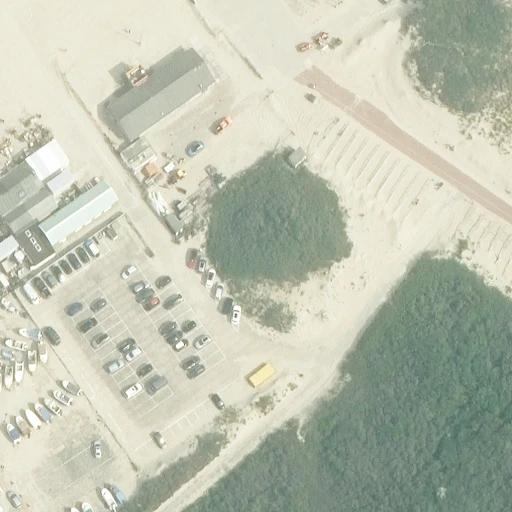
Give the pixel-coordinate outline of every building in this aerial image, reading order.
[(129,144),(213,86),(190,53),(146,85),(143,81),(133,88),(135,92),(107,112),(129,144)] [(215,152),(232,175),(252,159),(235,137),(215,152)] [(156,160),(142,140),(119,157),(133,176),(156,160)] [(42,192),(65,176),(47,150),(0,182),(0,219),(15,241),(35,226),(23,210),(20,208),(21,207),(42,192)] [(49,246),(114,200),(101,183),(37,229),(49,246)] [(42,192),(21,207),(23,210),(35,226),(56,211),(42,192)] [(15,241),(13,242),(33,270),(55,255),(49,246),(37,229),(35,226),(15,241)]
